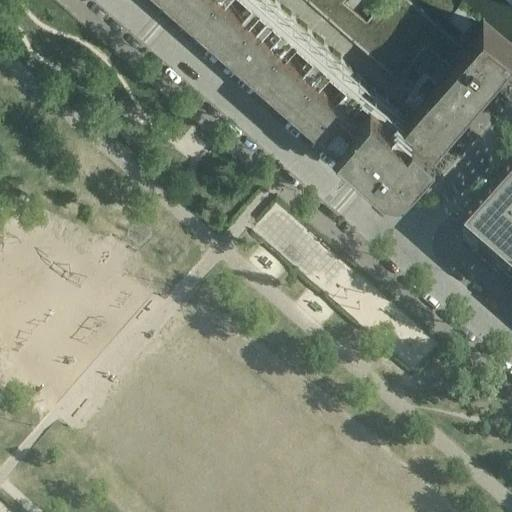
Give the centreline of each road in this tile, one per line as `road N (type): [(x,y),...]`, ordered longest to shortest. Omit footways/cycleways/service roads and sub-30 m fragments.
road 1 (residential): [(401,249),(113,0)]
road 2 (residential): [(401,249),(511,123)]
road 3 (residential): [(511,348),(401,249)]
